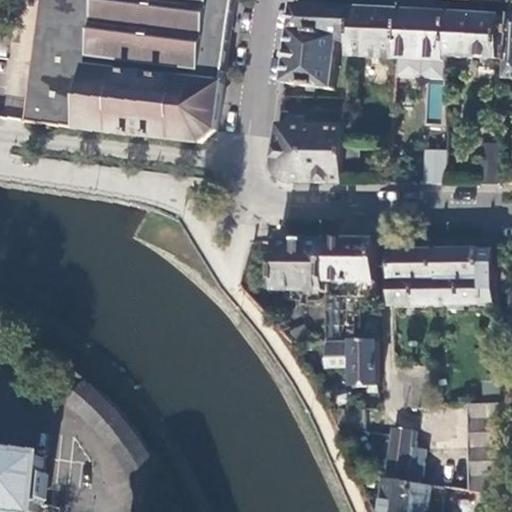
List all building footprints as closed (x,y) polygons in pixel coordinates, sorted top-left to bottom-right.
[(218,131),(235,0),(42,0),(27,123),(203,144),(218,131)] [(354,9),(295,6),(293,20),(292,31),(339,37),(338,43),(344,44),(344,51),(351,51),(354,9)] [(399,60),(401,11),(388,11),(357,9),(354,9),(351,51),(351,57),(376,58),(399,60)] [(448,57),(449,14),(424,12),(401,11),(399,60),(420,61),(447,62),(449,62),(449,57),(448,57)] [(477,15),(449,14),(448,57),(449,57),(502,60),(504,17),(477,15)] [(339,37),(292,31),(289,54),(285,84),(334,90),(338,43),(339,37)] [(317,124),(346,124),(346,114),(318,113),(317,118),(317,124)] [(346,124),(317,124),(279,123),(278,139),(275,166),(276,171),(279,176),(284,179),(289,181),(299,181),(312,182),(327,182),(335,182),(342,182),(346,124)] [(500,185),(502,144),(485,144),(483,184),(500,185)] [(444,184),(445,149),(423,149),(422,184),(444,184)] [(278,292),(327,293),(327,284),(327,242),(301,242),(287,242),(279,242),(278,292)] [(378,296),(377,243),(353,243),(327,242),(327,284),(339,283),(339,296),(345,296),(378,296)] [(485,306),(484,250),(393,252),(394,308),(451,307),(457,307),(485,306)] [(498,265),(498,250),(484,250),(485,306),(499,306),(499,295),(498,265)] [(502,295),(509,295),(511,294),(511,264),(498,265),(499,295),(502,295)] [(502,295),(505,481),(511,481),(511,465),(509,295),(502,295)] [(357,342),(357,306),(346,306),(345,296),(339,296),(327,296),(327,342),(330,342),(357,342)] [(306,325),(288,335),(294,341),(313,341),(306,325)] [(354,362),(354,387),(380,387),(379,342),(357,342),(330,342),(330,355),(324,355),(324,368),(348,368),(348,362),(354,362)] [(408,408),(432,407),(431,368),(407,369),(408,408)] [(101,388),(89,379),(70,403),(81,413),(101,388)] [(101,388),(81,413),(100,430),(127,468),(133,483),(136,495),(138,511),(171,511),(166,483),(154,453),(138,429),(119,407),(101,388)] [(501,405),(471,406),(473,491),(502,495),(501,405)] [(367,424),(366,410),(332,411),(338,425),(367,424)] [(388,481),(418,485),(420,469),(423,470),(425,451),(413,449),(416,433),(395,430),(388,481)] [(0,511),(0,507),(37,511),(39,511),(45,456),(0,451),(0,511)] [(383,511),(431,511),(435,487),(418,485),(388,481),(383,511)]
